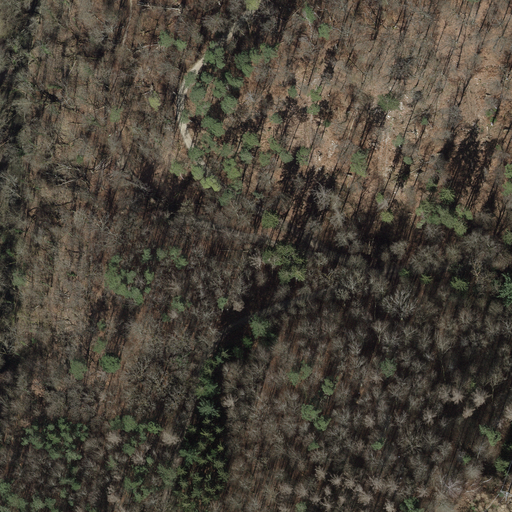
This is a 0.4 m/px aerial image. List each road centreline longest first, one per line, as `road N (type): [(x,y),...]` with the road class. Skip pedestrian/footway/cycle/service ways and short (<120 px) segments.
road 1 (track): [(264,0),(182,89),(182,125),(220,187),(362,267),(511,258)]
road 2 (track): [(167,511),(217,339),(245,319),(394,267)]
